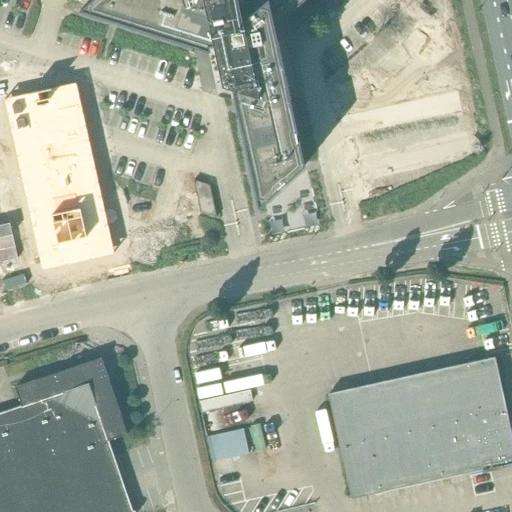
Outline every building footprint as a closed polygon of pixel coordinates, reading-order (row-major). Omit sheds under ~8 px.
[(91,0),(80,11),(215,53),(222,86),(232,89),(258,207),(293,175),(304,165),(285,74),(294,77),(285,37),(278,44),(274,27),(304,0),(242,0),(243,0),(239,1),(238,0),(91,0)] [(77,82),(3,98),(41,271),(115,254),(109,224),(110,224),(111,224),(112,223),(113,223),(114,222),(114,221),(115,221),(115,220),(116,220),(116,219),(116,218),(116,217),(116,216),(116,215),(116,214),(116,213),(115,213),(115,212),(114,212),(114,211),(113,210),(112,210),(111,209),(110,209),(109,209),(108,209),(107,209),(106,209),(105,210),(77,82)] [(201,212),(217,217),(210,185),(194,180),(201,212)] [(109,369),(105,367),(101,357),(91,361),(79,355),(73,367),(15,387),(21,406),(0,412),(0,511),(135,511),(135,510),(134,509),(133,509),(132,509),(108,440),(127,434),(107,373),(109,369)] [(511,462),(511,437),(494,357),(328,394),(351,498),(511,462)] [(213,433),(216,458),(252,454),(249,429),(213,433)]
